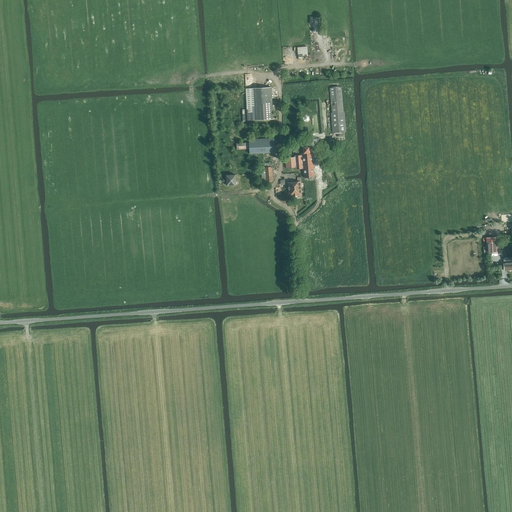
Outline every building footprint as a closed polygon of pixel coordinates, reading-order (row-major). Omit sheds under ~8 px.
[(255,120),(273,119),(272,87),(254,88),(255,120)] [(333,133),(345,132),(340,87),(329,88),(333,133)] [(275,152),(274,140),(249,141),(249,142),(236,143),(237,149),(249,148),(249,153),(275,152)] [(310,152),(309,146),(304,146),(304,153),(302,153),(302,155),(296,155),(296,156),(290,157),(285,157),(286,168),(296,167),(296,169),(303,168),(304,177),(314,176),(312,152),(310,152)] [(262,182),(273,182),(272,167),(271,162),(265,163),(265,167),(261,167),(262,182)] [(236,174),(226,175),(227,186),(236,185),(236,174)] [(302,195),(301,181),(288,183),(289,197),(302,195)] [(285,187),(276,188),(277,198),(286,197),(285,187)] [(497,237),(486,238),(488,253),(498,252),(497,237)]
